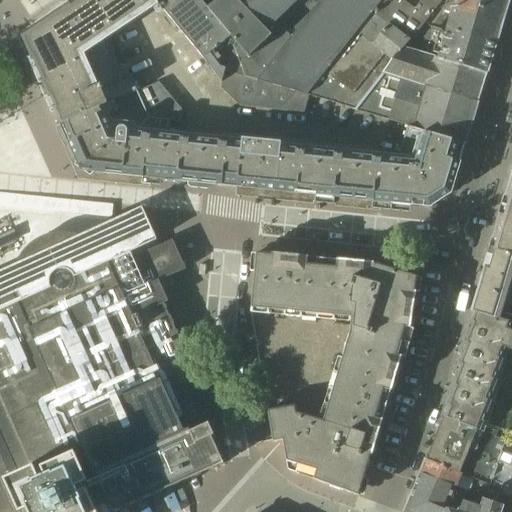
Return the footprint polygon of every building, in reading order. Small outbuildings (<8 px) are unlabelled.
[(151,0),(79,0),(24,37),(62,125),(138,92),(133,74),(130,76),(127,67),(121,69),(106,35),(131,18),(154,3),(151,0)] [(204,59),(232,36),(209,9),(208,10),(200,0),(151,0),(154,3),(156,1),(204,59)] [(200,0),(208,10),(209,9),(219,0),(200,0)] [(221,89),(240,107),(304,113),(309,96),(257,80),(320,0),(219,0),(209,9),(232,36),(236,42),(225,71),(222,83),(221,89)] [(373,12),(382,0),(320,0),(257,80),(309,96),(355,110),(383,74),(404,48),(410,41),(373,12)] [(412,0),(409,6),(401,0),(382,0),(373,12),(410,41),(416,34),(417,34),(439,6),(443,0),(412,0)] [(459,0),(475,5),(476,0),(443,0),(439,6),(452,14),(456,0),(459,0)] [(504,16),(475,5),(459,0),(456,0),(452,14),(447,30),(496,45),(504,16)] [(504,16),(509,0),(476,0),(475,5),(504,16)] [(417,34),(416,34),(410,41),(404,48),(487,73),(496,45),(447,30),(434,26),(433,27),(431,27),(431,26),(429,25),(425,36),(417,34)] [(204,59),(222,83),(225,71),(236,42),(232,36),(204,59)] [(383,74),(478,102),(487,73),(404,48),(383,74)] [(355,110),(408,126),(408,125),(466,142),(478,102),(383,74),(355,110)] [(138,92),(62,125),(82,171),(230,186),(432,207),(433,202),(437,203),(451,193),(466,142),(408,125),(408,126),(399,155),(168,132),(169,122),(182,123),(183,111),(159,83),(138,92)] [(511,177),(510,183),(491,249),(511,255),(511,177)] [(0,234),(51,211),(112,218),(112,207),(112,205),(0,193),(0,234)] [(0,511),(118,511),(225,464),(212,437),(215,436),(210,424),(204,426),(180,373),(193,367),(164,304),(169,302),(164,292),(179,285),(178,284),(177,284),(176,282),(174,278),(173,275),(186,270),(173,240),(138,256),(135,249),(107,261),(104,256),(101,251),(97,247),(92,243),(88,240),(82,237),(77,235),(71,234),(65,233),(59,233),(54,234),(48,235),(42,238),(37,240),(32,244),(28,247),(24,252),(21,257),(18,262),(16,267),(14,273),(14,279),(14,285),(14,290),(0,296),(0,511)] [(511,255),(491,249),(473,311),(511,322),(511,315),(501,312),(511,277),(511,255)] [(251,313),(274,441),(274,443),(283,441),(289,470),(359,496),(372,455),(410,329),(416,292),(418,277),(378,265),(374,264),(272,254),(272,255),(257,253),(251,313)] [(511,277),(501,312),(511,315),(511,277)] [(470,321),(443,417),(506,442),(511,426),(511,322),(473,311),(472,311),(474,312),(470,321)] [(443,417),(426,459),(462,473),(490,484),(491,484),(492,480),(491,480),(502,452),(506,442),(443,417)] [(511,455),(511,443),(506,442),(502,452),(511,455)] [(492,480),(503,484),(511,487),(511,455),(502,452),(491,480),(492,480)] [(426,459),(421,473),(456,487),(462,473),(426,459)] [(404,511),(444,511),(446,509),(454,511),(458,511),(460,508),(461,509),(468,491),(456,487),(421,473),(404,511)] [(484,498),(490,484),(462,473),(456,487),(468,491),(484,498)] [(511,498),(511,487),(503,484),(500,494),(511,498)] [(483,498),(481,507),(479,511),(501,511),(503,505),(483,498)]
